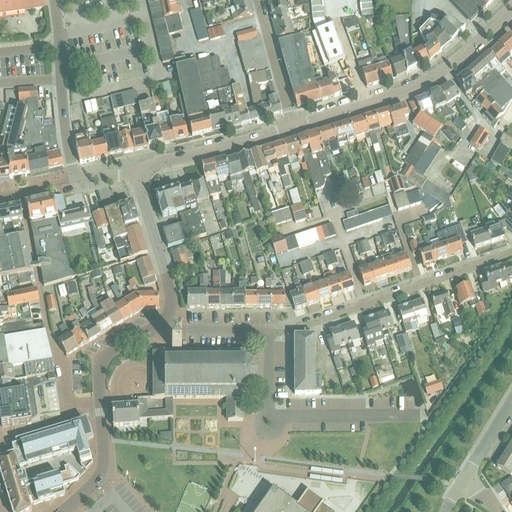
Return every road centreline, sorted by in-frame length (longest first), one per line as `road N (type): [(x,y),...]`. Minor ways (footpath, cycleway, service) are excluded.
road 1 (residential): [(267,329),(511,253)]
road 2 (residential): [(291,125),(431,80),(511,9)]
road 3 (residential): [(100,403),(69,404),(18,191)]
road 4 (residential): [(136,173),(291,125)]
road 5 (residential): [(164,321),(169,286),(136,173)]
road 6 (residential): [(253,457),(268,418),(267,329)]
road 7 (residential): [(291,125),(256,0)]
road 8 (residential): [(63,511),(102,470),(100,403)]
